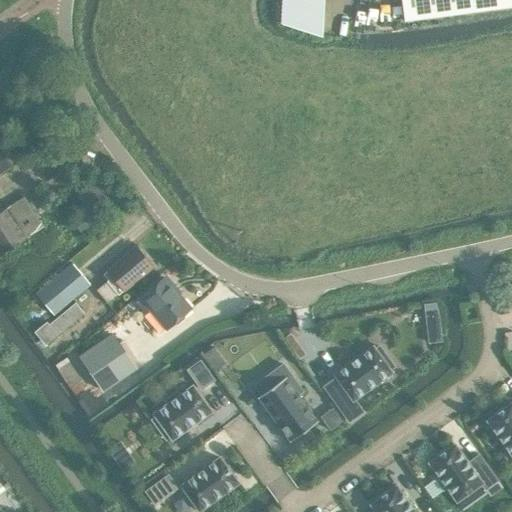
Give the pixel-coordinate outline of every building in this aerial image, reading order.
[(283,0),(282,25),(281,24),(320,35),(321,0),(283,0)] [(511,6),(511,0),(400,0),(403,21),(511,6)] [(0,173),(11,166),(0,148),(0,173)] [(47,197),(69,180),(68,178),(72,174),(67,167),(40,187),(47,197)] [(81,233),(118,202),(93,173),(80,184),(84,188),(75,196),(84,207),(69,219),(81,233)] [(42,227),(22,197),(0,211),(0,256),(1,256),(42,227)] [(108,280),(95,290),(107,304),(148,269),(151,267),(146,261),(135,246),(113,264),(102,273),(108,280)] [(53,315),(89,285),(71,263),(35,293),(53,315)] [(190,309),(163,278),(139,298),(140,298),(135,302),(144,313),(149,309),(166,329),(190,309)] [(44,345),(83,313),(74,302),(48,324),(46,321),(28,336),(39,350),(44,345)] [(135,368),(112,335),(79,357),(102,390),(135,368)] [(441,335),(427,336),(428,345),(442,344),(441,335)] [(336,377),(324,386),(348,421),(362,411),(353,400),(391,372),(389,369),(393,366),(379,346),(375,349),(373,346),(334,374),(336,377)] [(213,347),(203,354),(216,370),(225,363),(213,347)] [(81,380),(68,361),(66,359),(54,367),(69,388),(74,395),(84,388),(80,381),(81,380)] [(206,370),(193,379),(200,389),(213,380),(206,370)] [(290,373),(258,397),(291,441),(317,422),(297,395),(303,391),(290,373)] [(171,439),(210,411),(192,386),(178,396),(176,392),(164,401),(166,404),(153,414),(155,417),(151,420),(165,440),(169,437),(171,439)] [(98,405),(91,394),(89,392),(77,400),(86,413),(98,405)] [(511,402),(486,421),(511,456),(511,402)] [(331,410),(319,419),(329,432),(340,423),(331,410)] [(120,442),(108,451),(122,470),(134,462),(120,442)] [(454,444),(428,462),(438,476),(434,479),(443,490),(446,488),(456,501),(482,483),(485,487),(496,479),(478,455),(467,463),(454,444)] [(199,511),(237,482),(219,457),(180,485),(199,511)] [(154,504),(177,488),(167,475),(145,491),(154,504)] [(414,511),(395,486),(370,504),(375,511),(414,511)]
